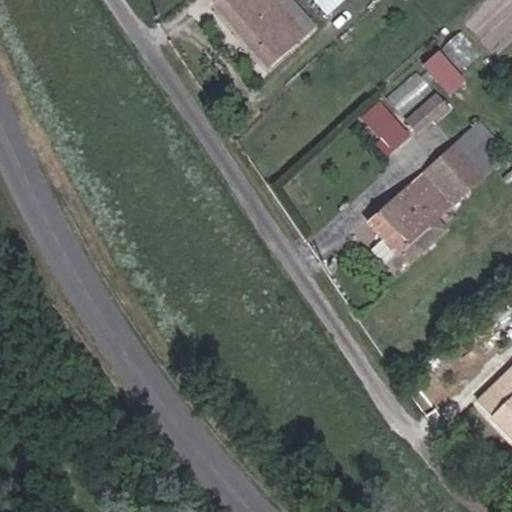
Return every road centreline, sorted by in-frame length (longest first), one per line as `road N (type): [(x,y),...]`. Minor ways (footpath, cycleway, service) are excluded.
road 1 (residential): [(479,511),(283,273),(112,0)]
road 2 (tertiary): [(0,128),(53,236),(147,387),(254,511)]
road 3 (unknown): [(416,439),(511,359)]
